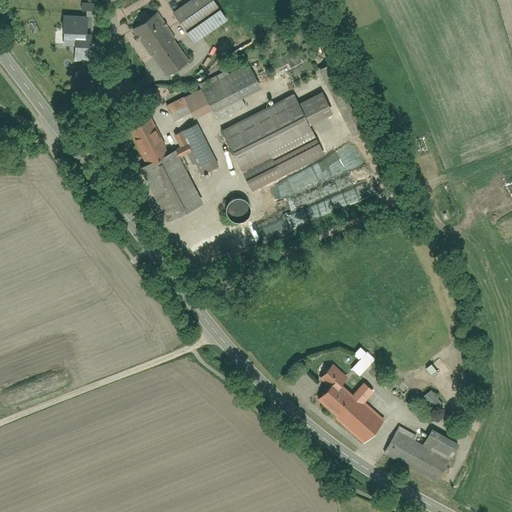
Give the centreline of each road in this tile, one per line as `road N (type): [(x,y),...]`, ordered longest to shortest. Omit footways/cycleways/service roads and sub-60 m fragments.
road 1 (secondary): [(443,511),(336,448),(239,360),(60,130)]
road 2 (track): [(196,309),(255,270),(425,194),(418,167)]
road 3 (unclassified): [(111,0),(119,87),(109,102),(60,130)]
